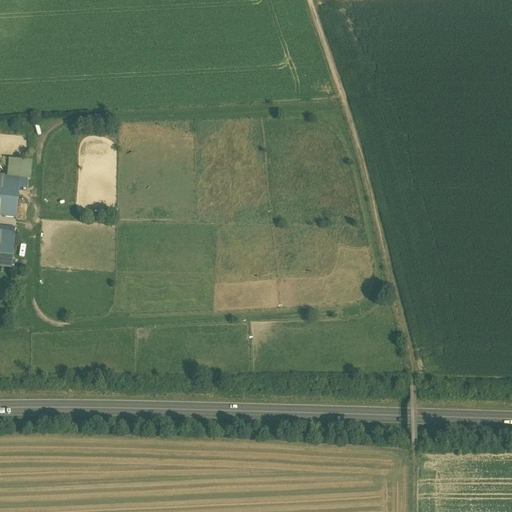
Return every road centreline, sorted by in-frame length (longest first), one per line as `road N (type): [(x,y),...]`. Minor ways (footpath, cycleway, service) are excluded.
road 1 (primary): [(0,406),(511,416)]
road 2 (track): [(309,0),(355,137),(412,383)]
